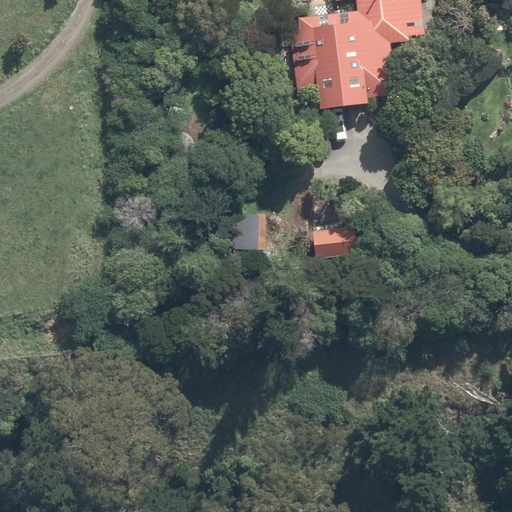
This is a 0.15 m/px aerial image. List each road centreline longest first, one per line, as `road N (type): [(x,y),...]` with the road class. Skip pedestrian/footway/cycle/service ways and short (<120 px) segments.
road 1 (track): [(511,256),(459,251),(427,231),(386,184)]
road 2 (track): [(87,0),(56,50),(0,94)]
